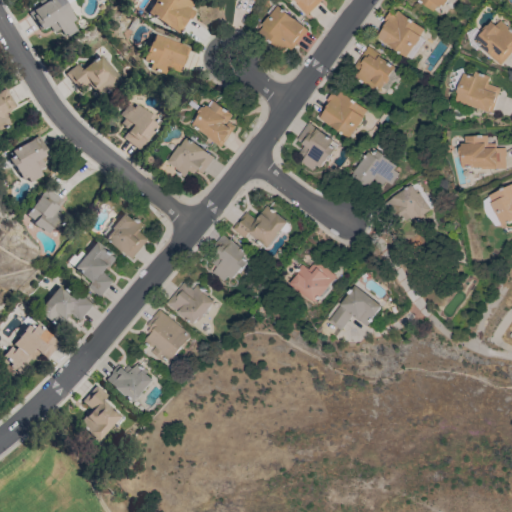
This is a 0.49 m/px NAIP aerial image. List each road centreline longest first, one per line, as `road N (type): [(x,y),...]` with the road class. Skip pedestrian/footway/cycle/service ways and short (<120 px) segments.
road 1 (residential): [(0,438),(57,388),(194,227),(363,0)]
road 2 (residential): [(194,227),(68,127),(0,21)]
